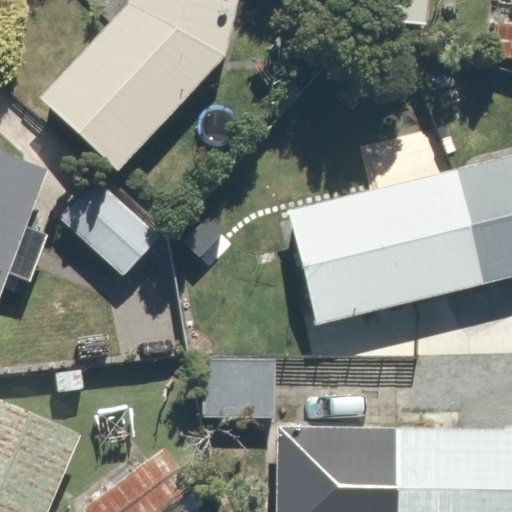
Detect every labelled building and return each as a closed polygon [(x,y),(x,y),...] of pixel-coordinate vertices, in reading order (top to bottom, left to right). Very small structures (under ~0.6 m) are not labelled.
[(230,0),(124,0),(121,15),(39,98),(110,168),(216,60),(230,0)] [(511,154),(287,214),(319,332),(511,281),(511,154)] [(0,282),(42,171),(0,155),(0,282)] [(93,178),(54,218),(110,274),(150,234),(93,178)] [(268,355),(190,353),(189,416),(266,418),(268,355)] [(42,511),(72,441),(0,411),(0,511),(42,511)] [(397,511),(400,431),(271,426),(267,511),(397,511)] [(511,511),(511,434),(400,431),(397,511),(511,511)]
